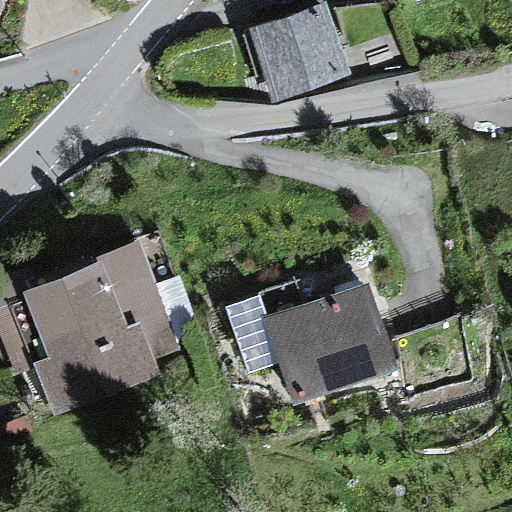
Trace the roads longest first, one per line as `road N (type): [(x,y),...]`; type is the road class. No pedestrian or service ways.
road 1 (residential): [(511,85),(164,127),(105,79)]
road 2 (tertiary): [(105,79),(0,192)]
road 3 (residential): [(126,54),(111,47),(0,83)]
